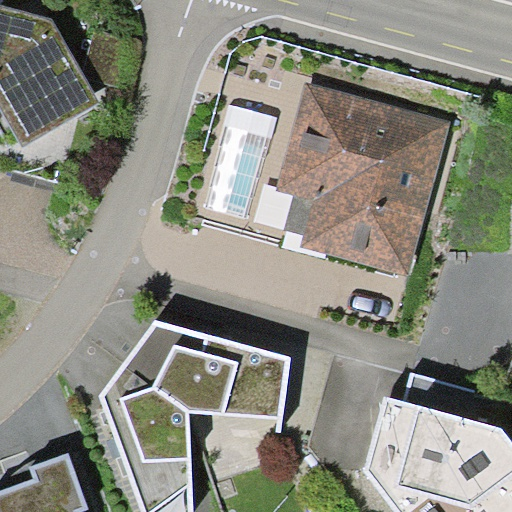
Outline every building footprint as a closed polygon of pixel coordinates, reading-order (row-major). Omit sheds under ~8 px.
[(0,3),(0,108),(22,146),(101,103),(86,78),(83,72),(52,18),(0,3)] [(83,72),(86,78),(116,86),(127,37),(94,29),(83,72)] [(451,123),(306,82),(276,190),(313,200),(301,244),(409,274),(451,123)] [(155,319),(122,363),(189,410),(283,419),(291,357),(155,319)] [(122,363),(99,394),(141,511),(193,511),(189,410),(122,363)] [(411,372),(403,400),(468,418),(475,391),(411,372)] [(403,400),(384,395),(363,469),(389,502),(392,485),(470,508),(511,477),(511,439),(504,428),(468,418),(403,400)] [(69,453),(30,467),(34,478),(0,489),(0,511),(79,511),(89,509),(69,453)]
